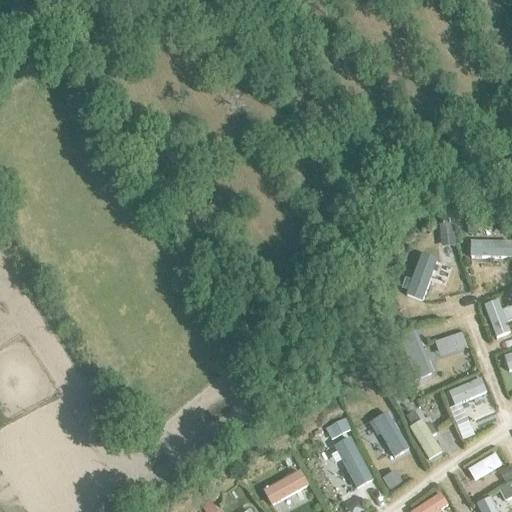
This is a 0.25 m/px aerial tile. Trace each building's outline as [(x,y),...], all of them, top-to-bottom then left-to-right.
[(477,224),(468,224),(468,228),(468,235),(477,235),(477,228),(477,224)] [(446,227),(441,227),(441,230),(442,237),(454,237),(453,227),(449,227),(446,227)] [(506,246),(474,246),(474,258),(506,258),(506,246)] [(438,266),(424,261),(409,300),(424,305),(438,266)] [(501,304),(486,309),(498,341),(511,336),(511,334),(509,326),(511,324),(511,310),(504,313),(501,304)] [(399,343),(416,386),(435,378),(418,335),(399,343)] [(460,336),(433,345),(438,359),(465,350),(460,336)] [(388,374),(378,381),(386,392),(396,384),(388,374)] [(482,382),(451,396),(457,410),(488,396),(482,382)] [(369,425),(393,464),(411,453),(387,414),(369,425)] [(345,421),(326,431),(332,441),(350,431),(345,421)] [(425,424),(412,432),(431,464),(444,457),(425,424)] [(467,425),(456,429),(462,443),(472,438),(467,425)] [(331,451),(353,491),(371,481),(349,440),(331,451)] [(497,458),(470,474),(476,485),(504,468),(497,458)] [(511,476),(508,470),(499,475),(505,484),(511,479),(511,476)] [(394,474),(383,480),(389,490),(400,484),(394,474)] [(302,475),(265,495),(273,509),(310,489),(302,475)] [(511,492),(509,487),(499,492),(504,502),(511,497),(511,492)] [(442,497),(418,511),(445,511),(450,509),(442,497)] [(215,511),(209,502),(201,506),(204,511),(215,511)]
